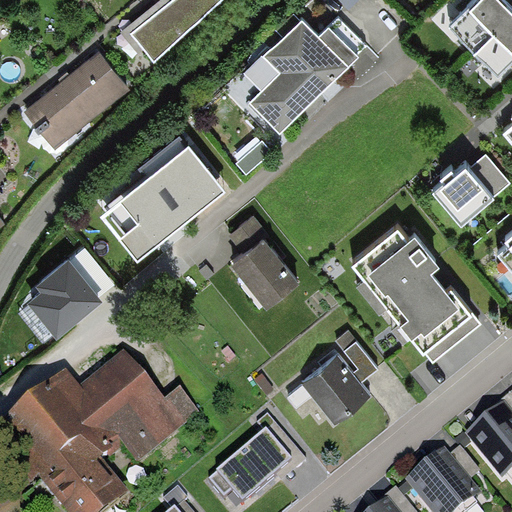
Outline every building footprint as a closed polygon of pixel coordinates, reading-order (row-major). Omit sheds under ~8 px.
[(153,0),(121,26),(139,48),(144,44),(154,56),(213,0),(153,0)] [(511,0),(467,0),(449,18),(499,67),(511,54),(511,0)] [(303,11),(263,50),(281,68),(250,98),(280,128),(368,42),(339,12),(331,20),(329,18),(319,28),(303,11)] [(132,84),(101,45),(25,107),(56,145),(132,84)] [(511,111),(511,116),(503,123),(511,133),(511,110),(511,111)] [(143,173),(104,204),(141,249),(225,182),(181,127),(135,163),(143,173)] [(486,148),(472,160),(484,174),(483,175),(494,189),(496,190),(511,177),(486,148)] [(441,167),(444,171),(440,175),(442,176),(433,183),(462,217),(494,189),(483,175),(484,174),(472,160),(466,153),(455,162),(452,158),(441,167)] [(254,211),(230,231),(242,246),(264,229),(267,226),(254,211)] [(351,255),(433,357),(481,318),(471,305),(473,304),(451,278),(449,280),(432,259),(440,253),(415,222),(407,228),(398,217),(351,255)] [(510,235),(498,245),(511,261),(511,224),(505,230),(510,235)] [(242,246),(231,255),(267,300),(300,274),(264,229),(242,246)] [(41,282),(28,292),(57,327),(102,290),(69,250),(36,276),(41,282)] [(344,346),(357,336),(349,326),(336,336),(344,346)] [(354,368),(361,378),(379,364),(357,336),(344,346),(359,364),(354,368)] [(354,368),(338,348),(302,378),(335,419),(372,390),(361,378),(354,368)] [(164,401),(124,350),(80,385),(67,369),(0,422),(0,443),(32,484),(39,478),(66,511),(105,511),(130,492),(105,461),(125,445),(138,462),(199,413),(180,388),(164,401)] [(500,401),(502,403),(504,402),(511,411),(511,392),(500,401)] [(465,434),(502,478),(511,470),(511,411),(504,402),(502,403),(465,434)] [(276,423),(267,430),(292,460),(277,473),(282,479),(306,459),(276,423)] [(216,471),(243,503),(277,473),(292,460),(267,430),(265,429),(216,471)] [(460,446),(450,454),(470,480),(481,471),(460,446)] [(405,480),(432,511),(457,511),(481,492),(470,480),(450,454),(444,448),(405,480)] [(384,497),(385,499),(387,497),(399,511),(417,511),(396,486),(384,497)] [(368,511),(399,511),(387,497),(385,499),(368,511)] [(179,511),(194,511),(185,501),(176,508),(179,511)]
